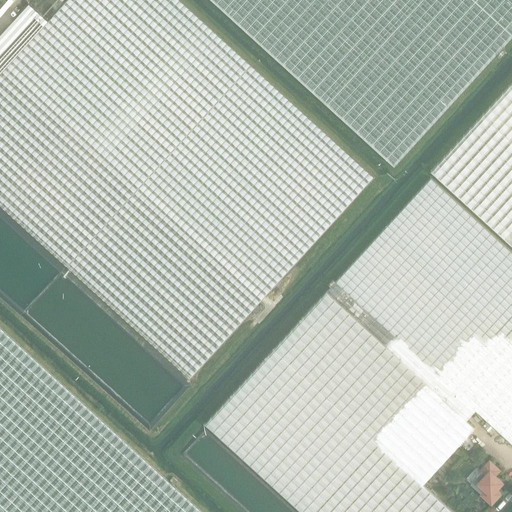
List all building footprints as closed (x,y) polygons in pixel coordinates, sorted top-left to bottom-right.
[(179,0),(66,0),(48,20),(4,68),(0,63),(0,205),(189,378),(373,177),(179,0)] [(209,0),(368,142),(393,165),(511,34),(474,0),(209,0)] [(511,0),(474,0),(511,34),(511,0)] [(29,3),(0,34),(0,63),(4,68),(48,20),(29,3)] [(511,73),(423,171),(430,178),(511,252),(511,73)] [(327,291),(205,424),(300,511),(453,511),(423,484),(474,427),(466,419),(475,409),(511,443),(511,252),(430,178),(327,291)] [(202,511),(0,327),(0,511),(202,511)] [(486,422),(483,426),(492,434),(495,430),(486,422)] [(473,451),(469,456),(474,460),(478,455),(473,451)] [(470,484),(481,494),(491,503),(500,494),(495,489),(500,484),(499,484),(498,484),(498,480),(499,480),(500,479),(494,475),(499,470),(489,461),(480,470),(482,472),(475,479),(470,484)]
